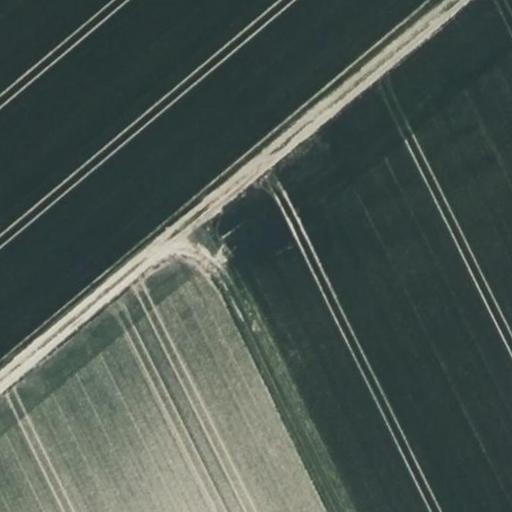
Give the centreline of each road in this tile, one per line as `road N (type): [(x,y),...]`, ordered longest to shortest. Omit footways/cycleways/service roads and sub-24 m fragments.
road 1 (track): [(337,511),(191,219),(453,0)]
road 2 (track): [(0,380),(191,219)]
